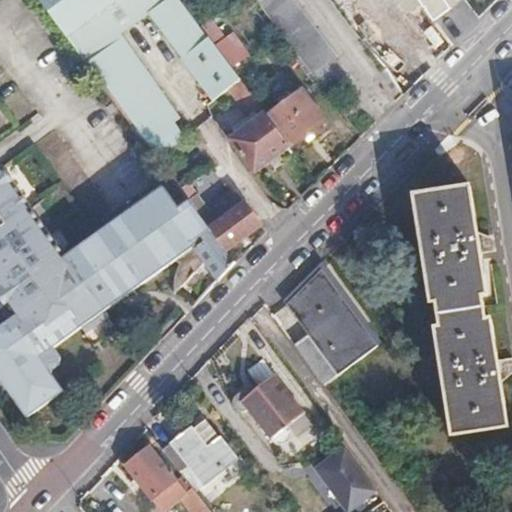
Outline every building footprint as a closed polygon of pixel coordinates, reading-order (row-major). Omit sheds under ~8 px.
[(43,0),(78,47),(159,156),(187,134),(175,119),(180,114),(123,36),(158,12),(177,40),(175,42),(186,58),(181,61),(212,101),(240,80),(235,72),(219,52),(180,0),(43,0)] [(254,0),(321,87),(332,78),(321,63),(332,54),(290,0),(254,0)] [(414,0),(449,45),(468,26),(448,0),(414,0)] [(353,29),(390,79),(409,65),(372,15),(353,29)] [(219,52),(235,72),(250,61),(235,41),(219,52)] [(0,62),(0,83),(9,77),(0,62)] [(247,81),(230,90),(243,116),(233,120),(238,130),(265,116),(247,81)] [(271,121),(294,152),(328,127),(305,96),(295,104),(291,99),(282,106),(285,109),(271,121)] [(257,180),(295,153),(294,152),(271,121),(269,118),(232,145),(257,180)] [(2,165),(0,166),(0,296),(12,314),(0,322),(0,378),(25,414),(61,389),(47,371),(48,367),(54,361),(55,355),(48,345),(78,325),(82,331),(104,316),(100,310),(172,259),(177,264),(172,275),(170,285),(165,288),(170,293),(203,262),(217,281),(237,262),(228,250),(201,214),(190,199),(179,207),(163,186),(98,231),(97,231),(66,254),(2,165)] [(201,214),(228,250),(262,224),(235,187),(215,201),(217,203),(201,214)] [(451,437),(508,429),(491,321),(486,322),(482,297),(487,296),(470,188),(413,195),(430,305),(436,305),(440,329),(433,330),(451,437)] [(292,341),(326,388),(379,349),(322,272),(281,303),(303,333),(292,341)] [(260,389),(241,405),(271,441),(304,415),(274,378),(262,362),(247,373),(260,389)] [(202,420),(190,429),(206,449),(218,440),(202,420)] [(190,429),(163,452),(179,472),(189,464),(202,481),(233,458),(218,440),(206,449),(190,429)] [(314,467),(345,511),(348,511),(376,492),(343,447),(314,467)] [(129,470),(153,500),(176,482),(151,451),(129,470)] [(194,492),(182,477),(176,482),(153,500),(163,511),(166,511),(180,502),(194,492)] [(180,502),(187,511),(210,511),(194,492),(180,502)]
